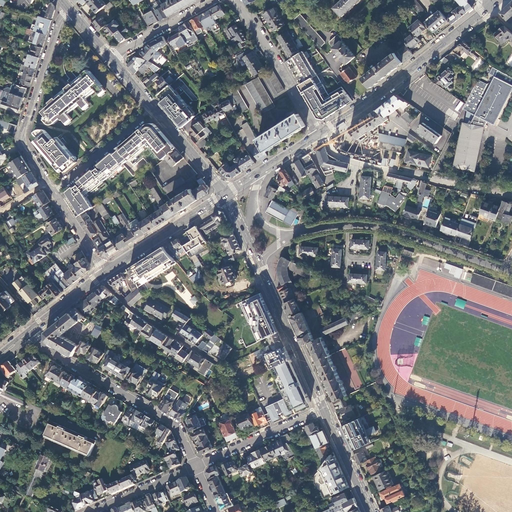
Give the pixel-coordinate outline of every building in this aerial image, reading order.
[(162,5),(159,0),(154,4),(156,9),(158,8),(159,10),(156,11),(155,11),(161,21),(164,19),(169,17),(162,5)] [(171,0),(162,5),(169,17),(178,11),(193,3),(198,0),(171,0)] [(356,4),(351,0),(343,0),(344,0),(343,0),(340,0),(339,1),(341,3),(335,8),(343,17),(356,4)] [(407,0),(412,6),(421,17),(426,12),(415,0),(407,0)] [(455,0),(457,1),(461,6),(467,12),(472,8),(471,6),(469,4),(471,2),(471,0),(455,0)] [(113,5),(110,2),(105,7),(108,10),(113,5)] [(54,6),(51,3),(48,12),(44,11),(43,14),(40,13),(40,15),(52,19),(55,10),(54,6)] [(505,9),(501,13),(507,21),(511,17),(511,16),(511,4),(505,9)] [(225,14),(220,5),(216,8),(210,11),(215,20),(225,14)] [(447,19),(448,20),(452,24),(458,19),(467,12),(461,6),(453,13),(451,15),(450,15),(447,17),(447,19)] [(269,23),(280,16),(274,8),(264,14),(269,23)] [(215,20),(210,11),(205,13),(199,17),(204,26),(215,20)] [(440,11),(426,22),(433,32),(448,20),(447,19),(440,11)] [(159,22),(153,13),(152,14),(153,15),(144,19),(147,24),(153,21),(155,24),(157,24),(159,22)] [(306,33),(321,47),(326,43),(325,41),(301,14),(294,19),(306,33)] [(97,25),(95,27),(99,31),(108,24),(101,16),(95,22),(97,25)] [(285,25),(280,16),(269,23),(274,31),(285,25)] [(51,21),(39,17),(36,26),(33,25),(31,30),(33,30),(47,35),(49,28),(51,21)] [(198,34),(206,29),(204,26),(199,17),(195,19),(191,21),(198,34)] [(106,28),(113,36),(114,35),(122,28),(120,25),(116,20),(106,28)] [(419,20),(410,28),(414,32),(417,37),(427,29),(419,20)] [(179,28),(181,33),(187,44),(197,38),(189,22),(184,25),(179,28)] [(239,43),(241,48),(246,45),(244,41),(247,40),(241,30),(240,31),(235,24),(229,29),(227,30),(231,37),(230,37),(234,42),(238,39),(241,42),(239,43)] [(121,43),(132,37),(128,32),(130,31),(125,26),(122,28),(114,35),(121,43)] [(511,32),(505,26),(500,30),(501,30),(496,34),(499,39),(502,38),(506,42),(511,38),(511,40),(511,32)] [(47,35),(33,30),(31,35),(29,42),(43,47),(45,41),(47,35)] [(283,47),(293,41),(288,32),(278,38),(283,47)] [(414,32),(404,40),(407,44),(410,49),(421,41),(420,40),(417,37),(414,32)] [(180,47),(180,48),(187,44),(181,33),(169,39),(175,49),(180,47)] [(330,43),(333,48),(342,41),(343,40),(338,34),(330,41),(330,43)] [(157,51),(161,47),(168,43),(166,41),(163,36),(159,39),(149,44),(157,51)] [(477,43),(471,37),(465,42),(472,48),(477,43)] [(175,57),(178,55),(175,49),(169,39),(166,41),(168,43),(175,57)] [(298,49),(293,41),(283,47),(288,55),(298,49)] [(342,41),(333,48),(340,56),(347,64),(355,57),(342,41)] [(459,55),(461,57),(466,51),(470,54),(472,56),(473,55),(478,59),(481,56),(476,51),(472,48),(465,42),(458,47),(453,51),(459,56),(459,55)] [(157,51),(149,44),(142,54),(150,60),(157,51)] [(408,59),(413,55),(410,49),(407,44),(396,53),(403,63),(408,59)] [(41,53),(43,48),(37,46),(37,47),(33,45),(30,53),(29,53),(28,54),(30,55),(39,58),(41,53)] [(290,59),(304,82),(317,75),(313,66),(304,52),(303,52),(303,51),(290,59)] [(244,59),(249,67),(259,60),(254,52),(244,59)] [(363,78),(371,88),(382,79),(401,64),(403,63),(396,53),(363,78)] [(133,60),(127,65),(131,68),(135,73),(138,70),(148,61),(141,58),(137,54),(133,60)] [(37,64),(39,58),(30,55),(26,66),(36,69),(37,64)] [(451,61),(445,57),(441,61),(448,66),(451,61)] [(259,60),(249,67),(254,75),(265,69),(259,60)] [(155,73),(160,68),(148,61),(138,70),(139,71),(140,71),(143,73),(144,72),(145,73),(146,72),(145,71),(149,67),(155,73)] [(34,73),(36,69),(26,66),(22,65),(20,71),(25,73),(33,76),(34,73)] [(345,71),(341,74),(349,84),(357,77),(357,76),(358,76),(354,70),(353,71),(349,67),(345,71)] [(495,77),(485,98),(482,96),(487,84),(478,80),(463,110),(468,112),(488,122),(496,125),(511,91),(511,76),(493,67),(490,74),(495,77)] [(446,86),(450,91),(453,89),(450,85),(453,82),(452,80),(454,78),(452,76),(455,73),(450,68),(438,78),(439,78),(435,81),(439,85),(440,84),(443,88),(446,86)] [(158,78),(159,79),(157,81),(164,90),(174,81),(170,76),(173,74),(169,69),(159,77),(158,78)] [(88,70),(83,74),(85,76),(80,80),(73,86),(72,84),(68,87),(66,89),(67,91),(57,100),(55,98),(53,100),(49,103),(51,105),(42,112),(47,118),(44,120),(47,124),(49,125),(50,125),(52,125),(54,124),(61,118),(63,120),(67,124),(72,120),(66,113),(79,102),(85,109),(89,104),(86,100),(87,100),(85,98),(95,89),(101,95),(106,91),(88,70)] [(284,90),(273,70),(266,73),(278,94),(284,90)] [(32,81),(33,76),(25,73),(21,83),(30,86),(32,81)] [(158,78),(159,77),(156,74),(151,78),(149,80),(147,78),(142,82),(147,88),(158,78)] [(353,101),(342,86),(329,95),(317,75),(304,82),(299,86),(308,101),(318,118),(323,119),(324,119),(324,120),(338,111),(353,101)] [(275,106),(258,77),(252,81),(269,110),(275,106)] [(269,110),(252,81),(245,84),(262,114),(269,110)] [(7,92),(24,98),(27,88),(15,84),(12,86),(11,89),(8,88),(3,91),(7,92)] [(182,128),(197,113),(171,85),(155,97),(161,105),(170,114),(182,128)] [(249,109),(237,88),(230,92),(234,98),(237,103),(242,112),(242,113),(249,109)] [(6,98),(2,96),(0,101),(20,107),(24,98),(7,92),(6,98)] [(405,109),(410,105),(411,104),(397,95),(385,105),(378,111),(387,117),(396,110),(400,116),(410,125),(415,119),(406,111),(405,109)] [(220,105),(224,112),(234,107),(233,105),(237,103),(234,98),(220,105)] [(0,106),(19,113),(20,107),(0,101),(0,100),(0,106)] [(204,116),(208,123),(225,114),(224,112),(220,105),(219,102),(213,105),(216,110),(204,116)] [(388,120),(387,117),(378,111),(377,111),(375,112),(381,118),(378,121),(379,126),(388,120)] [(381,118),(375,112),(366,118),(352,127),(351,128),(353,131),(356,136),(356,137),(358,140),(367,134),(369,137),(372,135),(370,131),(379,126),(378,121),(381,118)] [(468,112),(466,123),(485,127),(488,122),(468,112)] [(305,126),(298,114),(289,120),(288,118),(283,122),(284,123),(278,126),(286,139),(295,133),(305,126)] [(0,126),(2,128),(5,129),(8,129),(7,131),(14,134),(15,132),(17,126),(0,120),(0,126)] [(202,137),(205,135),(202,131),(206,128),(203,125),(200,121),(197,124),(196,124),(190,130),(196,136),(200,140),(202,137)] [(476,171),(485,127),(466,123),(464,122),(454,167),(464,169),(476,171)] [(418,130),(437,143),(442,136),(423,123),(418,130)] [(123,165),(129,160),(130,161),(144,149),(143,148),(149,143),(163,160),(165,158),(176,149),(172,145),(156,126),(155,125),(152,124),(149,124),(146,125),(136,134),(119,148),(120,150),(117,152),(115,155),(113,153),(99,166),(100,168),(99,169),(99,168),(97,170),(94,172),(93,170),(78,183),(80,185),(79,186),(79,185),(77,187),(74,189),(73,187),(67,192),(69,196),(66,199),(70,205),(72,204),(79,216),(88,210),(93,207),(85,196),(91,191),(92,193),(104,183),(103,182),(109,178),(124,166),(123,165)] [(258,140),(258,139),(250,125),(243,129),(252,144),(258,140)] [(278,126),(278,127),(269,133),(268,131),(263,134),(260,136),(261,137),(258,139),(258,140),(261,145),(265,152),(274,146),(286,139),(278,126)] [(206,128),(202,131),(205,135),(207,137),(211,133),(206,127),(206,128)] [(353,131),(351,128),(336,138),(340,145),(338,151),(344,154),(379,163),(381,148),(380,136),(377,135),(373,134),(365,138),(360,141),(358,140),(356,137),(356,136),(353,131)] [(57,138),(54,140),(47,132),(44,130),(43,130),(41,130),(39,130),(38,130),(35,133),(40,138),(37,140),(56,163),(55,164),(60,170),(62,168),(66,172),(77,162),(74,158),(75,157),(65,146),(64,147),(57,138)] [(403,154),(407,140),(379,133),(380,136),(381,148),(403,154)] [(417,138),(409,133),(407,138),(414,143),(417,138)] [(207,143),(202,137),(200,140),(195,144),(200,150),(207,143)] [(267,156),(265,152),(261,145),(251,151),(259,161),(263,159),(267,156)] [(332,170),(328,154),(325,146),(321,148),(317,149),(322,166),(320,167),(326,176),(333,173),(332,170)] [(176,149),(165,158),(170,163),(171,162),(174,166),(184,158),(176,149)] [(406,161),(418,164),(420,153),(409,151),(406,161)] [(420,153),(418,164),(429,167),(432,156),(420,153)] [(317,194),(322,191),(320,187),(325,184),(319,174),(320,173),(309,154),(307,156),(302,159),(306,166),(306,168),(305,169),(308,174),(314,183),(317,189),(314,191),(317,194)] [(332,170),(335,169),(347,172),(349,164),(340,161),(328,154),(332,170)] [(9,164),(19,179),(31,171),(21,156),(9,164)] [(240,156),(234,160),(237,165),(242,172),(246,169),(253,165),(248,157),(246,158),(246,157),(242,159),(240,156)] [(395,160),(396,158),(391,157),(389,165),(397,166),(399,161),(395,160)] [(301,179),(308,174),(305,169),(300,160),(297,162),(293,165),(301,179)] [(228,163),(221,169),(223,171),(227,177),(233,177),(242,172),(237,165),(233,167),(231,166),(228,163)] [(296,179),(292,172),(293,172),(289,167),(286,169),(293,180),(293,181),(295,184),(299,189),(301,187),(296,179)] [(193,169),(182,175),(186,181),(195,176),(197,174),(193,169)] [(293,180),(286,169),(281,173),(282,174),(279,176),(278,179),(283,187),(288,184),(290,187),(295,184),(293,181),(293,180)] [(26,183),(31,190),(39,185),(31,172),(23,177),(26,181),(24,182),(25,183),(26,183)] [(395,174),(389,173),(387,179),(396,181),(395,182),(397,182),(396,187),(398,188),(401,176),(395,174)] [(141,179),(148,190),(156,185),(150,174),(141,179)] [(182,175),(162,188),(166,194),(186,181),(182,175)] [(197,179),(195,176),(186,181),(188,185),(197,179)] [(411,183),(410,184),(409,184),(408,189),(412,190),(415,185),(416,181),(413,180),(413,179),(407,177),(401,176),(398,188),(401,188),(402,182),(403,182),(404,181),(411,183)] [(362,177),(362,187),(371,188),(372,177),(362,177)] [(209,188),(201,179),(197,181),(201,186),(193,191),(198,200),(203,197),(208,193),(209,188)] [(420,189),(417,201),(422,202),(424,195),(426,189),(427,184),(423,181),(422,181),(421,186),(419,185),(418,186),(417,187),(418,188),(420,189)] [(278,191),(286,196),(289,192),(273,182),(270,186),(278,190),(278,191)] [(278,190),(270,186),(268,191),(265,196),(272,200),(278,191),(278,190)] [(385,186),(383,191),(391,194),(392,190),(393,188),(385,186)] [(0,195),(4,193),(10,202),(13,200),(5,187),(0,190),(0,208),(2,207),(0,203),(0,195)] [(317,194),(314,191),(312,187),(302,193),(301,194),(306,201),(317,194)] [(371,188),(362,187),(361,198),(370,199),(371,188)] [(154,188),(150,190),(161,208),(162,209),(168,219),(171,217),(176,214),(169,203),(165,205),(154,188)] [(178,197),(171,202),(178,213),(186,207),(198,200),(193,191),(191,189),(180,196),(180,195),(179,195),(177,196),(178,197)] [(50,202),(43,190),(33,196),(40,208),(47,204),(50,202)] [(113,199),(122,193),(120,190),(111,196),(113,199)] [(381,194),(374,212),(382,215),(386,205),(389,206),(395,212),(396,212),(406,197),(408,194),(400,192),(400,194),(396,199),(393,196),(391,196),(391,194),(383,191),(382,191),(381,194)] [(113,199),(111,196),(101,202),(103,205),(113,199)] [(338,207),(338,197),(327,196),(327,206),(338,207)] [(350,198),(338,197),(338,207),(349,207),(350,198)] [(292,226),(298,214),(291,210),(273,201),(270,207),(267,212),(284,221),(292,226)] [(485,201),(480,214),(488,216),(488,218),(496,221),(498,217),(500,211),(499,211),(501,207),(485,201)] [(500,211),(498,217),(504,219),(503,220),(511,223),(511,221),(511,215),(509,215),(511,205),(511,204),(503,201),(501,207),(499,211),(500,211)] [(103,205),(101,202),(96,206),(102,217),(103,216),(108,213),(103,205)] [(47,204),(40,208),(38,209),(38,210),(32,213),(33,215),(35,217),(37,218),(39,219),(43,218),(44,218),(45,220),(54,215),(47,204)] [(412,217),(418,219),(421,211),(406,206),(403,216),(411,218),(412,217)] [(151,216),(151,217),(157,226),(163,223),(168,219),(162,209),(160,210),(151,216)] [(314,220),(322,219),(320,209),(313,210),(314,220)] [(79,216),(78,217),(85,229),(91,225),(93,224),(94,224),(93,223),(88,215),(90,214),(88,210),(79,216)] [(429,210),(425,223),(436,227),(441,214),(429,210)] [(220,211),(213,216),(213,217),(201,225),(203,229),(206,234),(217,228),(220,223),(222,223),(228,221),(224,212),(220,211)] [(129,224),(123,214),(119,216),(125,227),(121,229),(126,239),(124,240),(128,245),(133,241),(138,238),(132,228),(129,224)] [(470,221),(462,218),(461,222),(460,224),(461,224),(457,234),(471,239),(475,227),(478,218),(471,216),(470,221)] [(157,226),(151,217),(140,223),(139,224),(145,234),(151,230),(157,226)] [(9,227),(16,223),(13,218),(6,222),(9,227)] [(53,235),(63,229),(56,218),(46,224),(49,228),(47,229),(49,231),(51,231),(53,235)] [(137,219),(129,224),(132,228),(139,224),(140,223),(137,219)] [(442,229),(457,234),(461,224),(460,224),(445,219),(442,229)] [(112,255),(119,250),(113,240),(111,237),(108,232),(102,222),(101,221),(95,224),(100,231),(99,232),(105,242),(107,241),(108,243),(104,246),(99,238),(93,241),(102,257),(108,258),(112,255)] [(142,236),(145,234),(139,224),(132,228),(138,238),(142,236)] [(91,225),(85,229),(91,238),(92,237),(97,234),(94,229),(91,225)] [(200,232),(197,228),(196,226),(187,232),(192,240),(183,246),(185,250),(188,254),(197,268),(198,269),(203,266),(196,255),(209,249),(207,244),(208,244),(200,232)] [(123,248),(128,245),(124,240),(126,239),(121,229),(120,230),(123,234),(113,240),(119,250),(123,248)] [(230,256),(224,259),(227,265),(230,263),(236,261),(233,254),(242,250),(238,242),(233,232),(222,237),(225,244),(230,256)] [(42,243),(39,244),(41,247),(42,246),(47,255),(48,254),(51,252),(49,249),(51,247),(50,245),(51,243),(48,238),(42,243)] [(169,245),(169,244),(164,246),(175,260),(178,258),(176,254),(179,252),(180,253),(185,250),(183,246),(179,239),(175,241),(173,242),(173,243),(169,245)] [(351,248),(360,248),(361,240),(352,239),(351,248)] [(361,240),(360,248),(369,249),(370,240),(361,240)] [(38,245),(24,254),(26,256),(29,254),(30,253),(30,252),(39,247),(38,245)] [(32,258),(35,263),(42,259),(47,256),(47,255),(42,246),(41,247),(30,253),(29,254),(32,258)] [(134,265),(130,268),(139,288),(177,262),(175,260),(164,246),(157,251),(145,258),(134,265)] [(317,257),(318,247),(299,246),(298,256),(317,257)] [(496,249),(487,246),(485,253),(493,256),(496,249)] [(333,258),(341,258),(342,249),(333,249),(333,258)] [(176,254),(178,258),(179,260),(188,254),(185,250),(180,253),(179,252),(176,254)] [(74,269),(81,277),(85,274),(89,270),(90,264),(81,251),(73,257),(78,266),(74,269)] [(378,252),(378,260),(386,261),(387,252),(378,252)] [(239,265),(246,262),(244,257),(237,260),(239,265)] [(341,267),(341,258),(333,258),(332,266),(341,267)] [(386,261),(378,260),(377,270),(386,270),(386,261)] [(52,277),(50,279),(63,292),(64,291),(71,285),(73,284),(65,274),(54,261),(45,269),(52,277)] [(290,261),(288,268),(295,271),(297,265),(290,261)] [(225,283),(225,284),(227,283),(227,286),(232,284),(231,282),(237,279),(235,274),(234,275),(232,272),(234,271),(235,270),(233,265),(232,266),(230,263),(227,265),(219,269),(222,277),(218,279),(221,285),(225,283)] [(456,271),(462,274),(463,269),(447,263),(445,267),(451,269),(450,272),(455,273),(456,271)] [(65,274),(73,284),(76,281),(81,277),(74,269),(73,268),(74,267),(72,265),(69,267),(71,270),(65,274)] [(139,288),(130,268),(109,281),(121,294),(128,289),(131,292),(139,288)] [(191,279),(194,283),(203,277),(200,273),(199,274),(191,279)] [(474,276),(511,289),(511,286),(475,273),(474,276)] [(358,283),(359,274),(350,274),(349,282),(358,283)] [(368,275),(359,274),(358,283),(367,283),(368,275)] [(33,308),(43,300),(40,296),(38,294),(22,275),(12,284),(33,308)] [(242,281),(250,298),(261,293),(253,276),(242,281)] [(511,289),(474,276),(471,282),(511,296),(511,289)] [(48,277),(47,279),(51,284),(38,294),(40,296),(43,300),(50,294),(51,296),(53,294),(56,297),(63,292),(50,279),(48,277)] [(106,299),(112,293),(104,285),(100,289),(97,291),(104,298),(106,299)] [(286,305),(296,301),(290,288),(280,292),(283,298),(286,305)] [(16,301),(7,291),(2,295),(1,293),(0,293),(0,305),(0,306),(2,305),(5,310),(6,310),(7,311),(13,306),(11,305),(16,301)] [(104,298),(97,291),(92,295),(88,298),(95,307),(101,302),(100,301),(104,298)] [(279,332),(261,293),(250,298),(240,303),(257,342),(279,332)] [(382,305),(383,302),(379,300),(378,302),(368,297),(367,300),(375,304),(376,305),(378,305),(379,305),(380,305),(381,305),(382,305)] [(96,308),(95,307),(88,298),(83,302),(79,305),(87,314),(87,315),(96,308)] [(152,299),(149,303),(151,304),(148,309),(155,313),(154,314),(162,318),(164,315),(165,312),(168,313),(170,309),(152,299)] [(301,310),(296,301),(286,305),(288,309),(291,315),(301,310)] [(151,304),(149,303),(146,309),(154,314),(155,313),(148,309),(151,304)] [(131,311),(124,305),(121,308),(129,313),(131,311)] [(323,314),(319,305),(313,308),(317,317),(323,314)] [(88,318),(76,308),(73,311),(71,313),(80,320),(81,321),(83,318),(85,321),(88,318)] [(181,310),(178,308),(173,315),(182,321),(177,329),(182,332),(182,331),(191,319),(180,312),(181,310)] [(143,331),(148,323),(142,319),(142,320),(140,319),(141,318),(138,316),(131,311),(129,313),(130,314),(124,324),(127,326),(129,325),(134,328),(138,328),(143,331)] [(302,312),(292,317),(296,326),(301,337),(311,332),(302,312)] [(80,320),(71,313),(63,319),(50,330),(46,332),(46,340),(62,349),(73,356),(76,350),(79,345),(62,335),(80,320)] [(322,327),(328,324),(324,315),(317,318),(322,327)] [(189,326),(195,319),(192,317),(191,319),(182,331),(185,333),(184,334),(190,337),(195,329),(189,326)] [(324,336),(349,324),(346,317),(321,329),(323,333),(324,336)] [(148,323),(143,331),(141,333),(147,337),(146,337),(150,340),(151,339),(158,329),(153,326),(149,332),(148,331),(151,325),(148,323)] [(98,337),(104,327),(97,324),(92,334),(98,337)] [(195,328),(195,329),(190,337),(194,340),(197,342),(203,335),(195,328)] [(162,332),(158,329),(151,339),(163,346),(169,336),(162,332)] [(209,329),(205,334),(207,336),(209,337),(208,338),(210,340),(215,334),(209,329)] [(279,332),(269,337),(270,340),(272,344),(282,339),(280,335),(279,332)] [(313,335),(311,332),(301,337),(301,339),(303,343),(304,345),(309,343),(322,337),(324,336),(323,333),(319,334),(318,333),(313,335)] [(219,338),(215,334),(204,348),(203,350),(208,353),(217,341),(219,338)] [(171,345),(174,339),(172,338),(169,336),(163,346),(162,346),(163,347),(171,352),(171,351),(174,347),(171,345)] [(317,361),(330,355),(322,337),(309,343),(317,361)] [(282,339),(272,344),(273,348),(274,348),(275,351),(285,346),(284,343),(282,339)] [(82,341),(79,345),(76,350),(81,353),(82,351),(86,353),(90,346),(82,341)] [(174,347),(171,351),(177,355),(181,349),(184,345),(182,344),(178,341),(174,347)] [(220,359),(224,361),(233,348),(227,344),(219,355),(221,357),(220,359)] [(292,360),(285,346),(275,351),(264,356),(269,370),(292,360)] [(89,357),(98,363),(104,353),(94,347),(89,357)] [(363,386),(346,348),(338,351),(356,389),(363,386)] [(189,354),(181,349),(177,355),(176,357),(184,362),(186,359),(189,354)] [(189,354),(186,359),(190,362),(195,354),(195,352),(192,350),(189,354)] [(206,359),(201,356),(200,357),(198,356),(195,354),(190,362),(200,368),(206,359)] [(28,358),(24,361),(30,369),(31,370),(40,363),(35,355),(31,358),(28,358)] [(107,370),(114,374),(120,362),(121,362),(110,355),(104,366),(108,369),(107,370)] [(340,398),(348,395),(346,391),(347,391),(330,355),(317,361),(335,401),(340,398)] [(206,359),(200,368),(199,370),(198,371),(203,374),(207,368),(210,369),(212,364),(205,362),(207,359),(206,359)] [(267,406),(269,413),(272,419),(311,402),(301,380),(292,360),(288,361),(280,365),(273,368),(286,398),(267,406)] [(30,369),(24,361),(15,368),(17,371),(24,379),(27,376),(26,375),(28,373),(27,373),(26,372),(30,369)] [(15,368),(10,362),(4,366),(1,369),(8,378),(17,371),(15,368)] [(120,362),(114,374),(120,378),(121,376),(125,378),(129,371),(126,370),(128,367),(127,366),(120,362)] [(200,368),(190,362),(189,364),(199,370),(200,368)] [(134,381),(138,383),(147,369),(137,363),(128,378),(133,381),(134,381)] [(58,369),(53,366),(51,369),(51,370),(47,377),(54,381),(60,371),(58,369)] [(60,371),(54,381),(61,385),(68,374),(63,372),(62,372),(60,371)] [(68,374),(61,385),(70,390),(77,380),(68,374)] [(8,382),(0,378),(0,388),(4,390),(15,395),(16,393),(6,389),(9,383),(8,382)] [(77,380),(70,390),(83,398),(89,387),(86,386),(86,384),(80,381),(79,381),(77,380)] [(152,385),(151,387),(148,391),(153,394),(153,395),(157,397),(158,397),(164,387),(163,386),(163,385),(160,383),(155,380),(155,381),(152,380),(150,384),(152,385)] [(89,387),(83,398),(92,403),(97,394),(98,392),(89,387)] [(179,394),(170,388),(166,395),(159,407),(163,409),(168,412),(179,394)] [(97,394),(92,403),(101,409),(108,397),(102,393),(101,396),(97,394)] [(333,408),(335,413),(341,410),(345,408),(344,408),(340,398),(335,401),(331,403),(333,408)] [(190,403),(186,400),(185,402),(180,399),(177,405),(177,404),(171,414),(175,416),(181,419),(186,410),(190,403)] [(357,416),(352,405),(351,404),(344,408),(345,408),(341,410),(345,419),(351,417),(351,418),(357,416)] [(106,419),(104,422),(107,424),(108,425),(110,425),(111,426),(112,422),(116,424),(122,413),(119,411),(119,410),(119,409),(119,408),(119,407),(118,407),(117,406),(116,406),(115,406),(114,407),(113,407),(110,406),(104,416),(107,418),(107,419),(106,419)] [(131,407),(122,422),(129,425),(132,420),(141,426),(147,417),(137,411),(131,407)] [(265,415),(263,412),(258,414),(257,412),(252,414),(257,425),(261,423),(263,422),(264,424),(268,422),(265,415)] [(249,413),(237,418),(239,422),(240,426),(241,426),(242,429),(254,424),(249,413)] [(192,431),(202,426),(197,416),(188,420),(191,426),(190,426),(192,431)] [(364,416),(341,426),(346,436),(353,451),(366,445),(371,443),(368,436),(377,432),(374,426),(370,428),(364,416)] [(150,419),(147,417),(141,426),(141,427),(146,429),(146,428),(148,429),(150,431),(155,422),(150,419)] [(231,419),(220,424),(226,436),(237,432),(231,419)] [(141,427),(141,426),(132,420),(129,425),(139,431),(140,429),(141,427)] [(45,437),(90,456),(96,442),(86,438),(59,426),(52,423),(45,437)] [(319,432),(317,426),(314,427),(313,423),(304,426),(307,436),(319,432)] [(165,427),(162,425),(157,434),(159,435),(158,437),(158,438),(160,439),(161,439),(162,438),(163,437),(162,437),(167,428),(165,427)] [(170,431),(167,428),(162,437),(163,437),(162,438),(161,439),(160,439),(159,440),(159,442),(163,444),(165,440),(166,439),(170,431)] [(209,438),(205,429),(193,433),(196,439),(198,443),(209,438)] [(171,431),(170,431),(166,439),(165,440),(171,454),(175,452),(180,450),(175,441),(171,431)] [(318,458),(329,454),(325,444),(328,443),(323,431),(309,436),(318,458)] [(214,449),(209,438),(198,443),(201,448),(200,448),(203,454),(214,449)] [(272,443),(278,455),(278,456),(279,456),(280,457),(284,456),(285,460),(298,455),(290,445),(288,442),(286,443),(284,444),(282,439),(272,443)] [(7,450),(9,451),(11,446),(2,442),(0,446),(0,469),(3,463),(1,462),(6,451),(7,451),(7,450)] [(266,460),(278,455),(272,443),(261,449),(266,460)] [(266,460),(261,449),(254,452),(254,454),(253,455),(248,457),(254,469),(259,467),(258,466),(267,462),(266,460)] [(368,461),(368,460),(363,451),(354,455),(357,461),(359,465),(366,462),(368,461)] [(175,452),(171,454),(165,457),(171,469),(181,465),(175,452)] [(330,496),(349,487),(333,452),(328,459),(324,464),(319,471),(321,473),(330,496)] [(51,460),(43,456),(42,458),(25,495),(32,498),(33,495),(33,494),(34,492),(35,492),(40,479),(42,479),(45,472),(45,473),(46,471),(50,461),(51,460)] [(381,470),(375,457),(368,460),(368,461),(366,462),(369,469),(370,469),(373,474),(381,470)] [(150,470),(146,460),(130,467),(134,476),(135,479),(140,477),(139,475),(145,472),(146,473),(147,473),(148,473),(149,473),(149,472),(150,472),(150,471),(150,470)] [(234,461),(230,463),(229,463),(228,462),(223,465),(227,475),(238,470),(234,461)] [(240,468),(242,471),(244,475),(245,475),(247,478),(254,474),(249,463),(244,465),(244,466),(240,468)] [(220,474),(216,465),(210,468),(207,474),(208,476),(209,479),(218,475),(220,474)] [(380,490),(393,484),(387,470),(374,476),(380,490)] [(222,484),(218,475),(209,479),(210,480),(212,483),(214,482),(216,486),(222,484)] [(120,482),(115,484),(108,487),(112,495),(124,490),(135,485),(134,482),(136,482),(135,479),(134,476),(123,480),(124,482),(121,483),(120,482)] [(180,481),(178,482),(183,492),(192,488),(188,478),(180,481)] [(107,480),(105,479),(96,483),(94,484),(98,494),(103,492),(104,493),(109,490),(105,481),(107,480)] [(183,492),(178,482),(171,485),(167,487),(172,497),(183,492)] [(386,498),(389,503),(406,495),(401,483),(393,487),(393,486),(388,488),(388,489),(380,493),(384,500),(386,498)] [(227,493),(222,484),(216,486),(218,491),(216,492),(218,497),(227,493)] [(17,503),(21,505),(25,495),(9,488),(8,491),(20,497),(17,503)] [(91,491),(81,495),(86,506),(90,505),(96,502),(95,500),(98,498),(95,490),(91,492),(91,491)] [(80,494),(75,492),(74,494),(74,495),(77,497),(78,499),(77,500),(77,501),(73,503),(77,510),(81,509),(86,506),(81,495),(80,494)] [(160,493),(154,495),(155,498),(156,498),(158,503),(159,505),(169,500),(166,492),(160,494),(160,493)] [(199,502),(194,493),(185,497),(190,508),(195,505),(195,504),(199,502)] [(232,504),(227,493),(218,497),(220,503),(223,509),(232,504)] [(332,508),(349,500),(345,493),(334,498),(336,501),(330,504),(332,507),(332,508)] [(158,511),(155,504),(158,503),(156,498),(155,498),(153,499),(151,494),(147,496),(149,500),(144,502),(148,511),(152,510),(153,511),(158,511)] [(356,501),(354,498),(349,500),(332,508),(332,507),(322,511),(348,511),(349,511),(359,507),(356,501)] [(138,503),(133,505),(135,511),(144,511),(146,511),(142,502),(138,504),(138,503)] [(135,511),(133,505),(131,503),(124,506),(118,509),(118,511),(135,511)]
